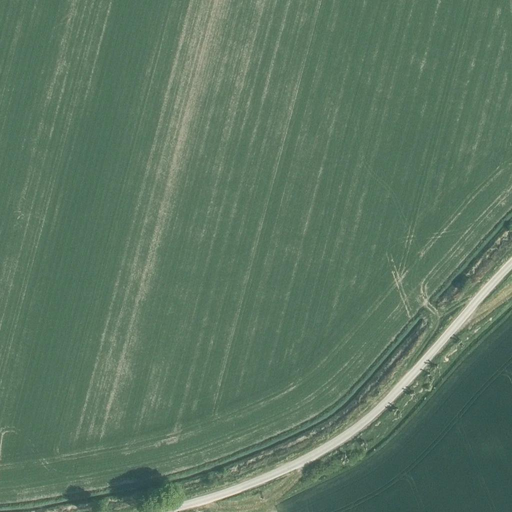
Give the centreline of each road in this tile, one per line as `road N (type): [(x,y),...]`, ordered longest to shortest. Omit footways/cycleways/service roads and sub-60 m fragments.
road 1 (unclassified): [(160,511),(330,447),(404,383),(511,261)]
road 2 (track): [(199,502),(229,510),(261,504),(309,458)]
